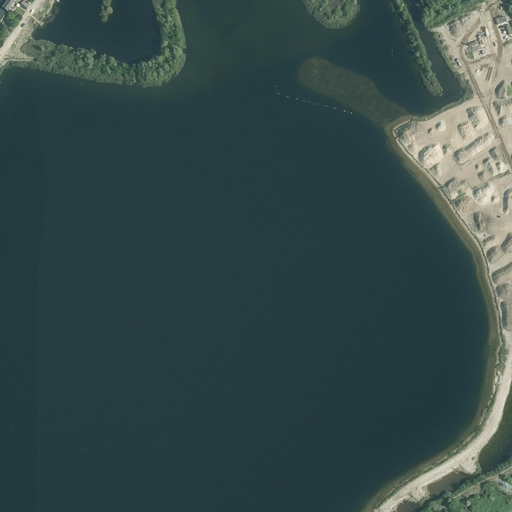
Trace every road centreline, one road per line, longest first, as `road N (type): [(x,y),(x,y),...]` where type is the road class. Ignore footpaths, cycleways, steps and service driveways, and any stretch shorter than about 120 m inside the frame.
road 1 (track): [(385,511),(493,433),(511,376)]
road 2 (track): [(511,182),(486,126),(494,50),(487,10)]
